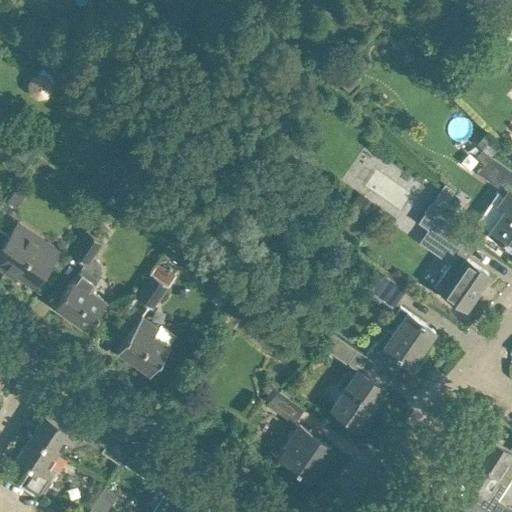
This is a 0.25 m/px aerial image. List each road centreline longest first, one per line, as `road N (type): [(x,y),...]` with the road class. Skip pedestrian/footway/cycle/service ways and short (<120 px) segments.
road 1 (residential): [(242,491),(47,355)]
road 2 (residential): [(337,511),(469,365)]
